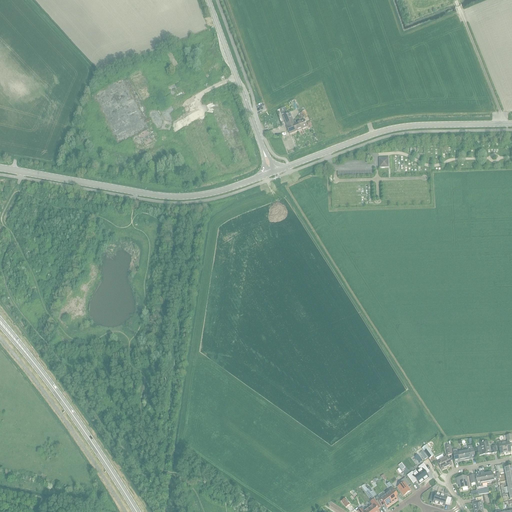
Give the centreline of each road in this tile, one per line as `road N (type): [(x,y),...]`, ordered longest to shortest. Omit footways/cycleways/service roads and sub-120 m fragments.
road 1 (tertiary): [(0,167),(182,196),(270,172)]
road 2 (tertiary): [(270,172),(396,127),(504,123)]
road 3 (primary): [(135,511),(0,322)]
road 4 (tertiary): [(270,172),(208,0)]
